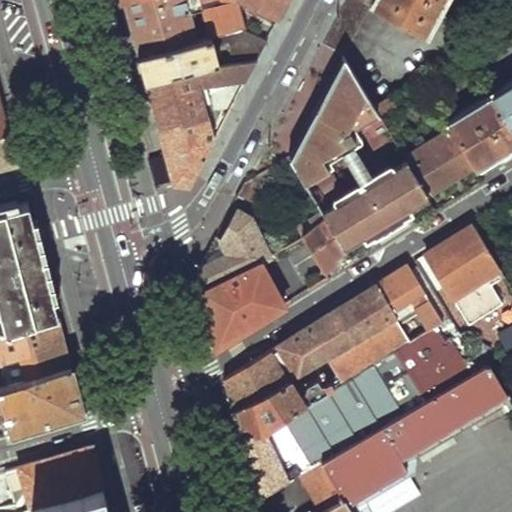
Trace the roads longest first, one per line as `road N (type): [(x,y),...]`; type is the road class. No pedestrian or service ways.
road 1 (residential): [(511,181),(156,398)]
road 2 (tertiary): [(118,250),(180,226),(196,211),(313,0)]
road 3 (secondary): [(94,164),(53,0)]
road 4 (residential): [(0,449),(156,398)]
road 5 (secondary): [(156,398),(118,250)]
